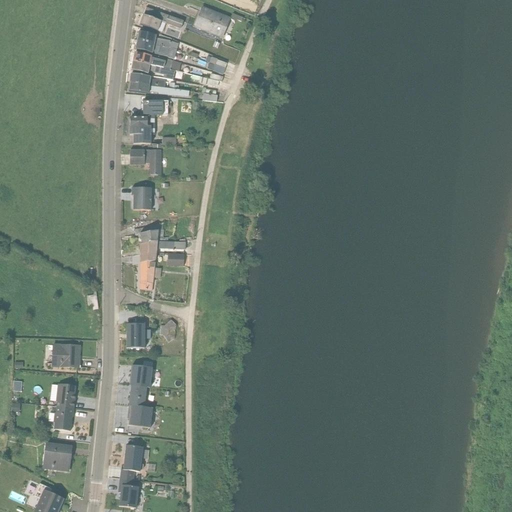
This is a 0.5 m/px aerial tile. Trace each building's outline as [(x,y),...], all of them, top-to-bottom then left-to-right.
[(229,21),(229,20),(200,9),(193,29),(221,41),(229,21)] [(160,24),(159,24),(164,26),(167,18),(145,10),(142,17),(160,24)] [(160,24),(142,17),(138,27),(156,34),(159,24),(160,24)] [(167,18),(164,26),(179,31),(182,23),(167,18)] [(135,43),(153,47),(154,40),(155,38),(137,34),(135,43)] [(154,40),(153,47),(159,48),(167,50),(172,52),(175,53),(177,46),(169,43),(154,40)] [(153,47),(135,43),(134,52),(151,56),(152,53),(153,47)] [(153,47),(152,53),(158,55),(163,56),(168,57),(169,56),(172,56),(172,52),(167,50),(159,48),(153,47)] [(131,64),(148,68),(150,60),(150,59),(133,55),(131,64)] [(208,65),(224,71),(226,66),(216,62),(216,61),(200,56),(199,61),(208,65)] [(150,59),(150,60),(164,64),(162,71),(174,73),(186,76),(190,77),(192,71),(179,68),(180,66),(171,63),(164,61),(151,57),(150,59)] [(150,60),(148,68),(162,71),(164,64),(150,60)] [(148,68),(131,64),(130,73),(147,76),(147,74),(148,68)] [(224,71),(208,65),(206,71),(222,76),(224,71)] [(148,68),(147,74),(153,75),(163,77),(162,80),(164,81),(172,82),(173,75),(185,78),(186,76),(174,73),(162,71),(148,68)] [(200,80),(217,84),(220,84),(222,79),(210,76),(202,74),(200,80)] [(128,85),(148,88),(149,81),(149,79),(129,76),(128,85)] [(217,84),(200,80),(199,79),(198,85),(216,89),(217,84)] [(148,88),(163,90),(164,84),(164,83),(149,81),(148,88)] [(148,88),(128,85),(127,93),(147,96),(147,94),(148,88)] [(148,88),(147,94),(157,95),(157,96),(187,99),(188,94),(163,90),(148,88)] [(202,97),(201,103),(215,104),(216,98),(202,96),(202,97)] [(141,119),(128,119),(128,137),(131,137),(132,146),(142,146),(150,146),(149,137),(154,137),(153,117),(166,117),(166,103),(141,103),(141,119)] [(143,165),(143,152),(129,152),(128,168),(142,168),(143,165)] [(143,152),(143,165),(148,165),(149,177),(159,177),(159,152),(148,153),(143,152)] [(132,189),(131,212),(150,212),(150,190),(132,189)] [(157,233),(155,244),(167,244),(168,239),(162,239),(161,226),(132,230),(133,238),(137,237),(157,233)] [(157,233),(137,237),(139,247),(155,244),(157,233)] [(155,244),(139,247),(138,247),(138,258),(154,255),(155,251),(155,244)] [(155,244),(155,251),(163,251),(172,252),(175,252),(184,252),(184,245),(178,245),(172,244),(167,244),(155,244)] [(154,255),(138,258),(138,265),(138,284),(138,292),(151,294),(151,286),(152,280),(153,270),(154,263),(154,258),(154,255)] [(182,257),(175,257),(167,256),(167,257),(166,268),(182,269),(183,257),(182,257)] [(92,298),(86,298),(87,309),(91,308),(92,312),(97,311),(95,294),(93,294),(92,298)] [(160,328),(158,337),(162,338),(167,345),(174,341),(174,339),(175,329),(175,327),(171,323),(170,322),(168,323),(163,328),(160,328)] [(125,326),(125,350),(143,350),(143,326),(125,326)] [(52,346),(51,369),(78,370),(79,348),(52,346)] [(13,383),(12,393),(18,394),(21,394),(22,384),(19,383),(19,381),(14,380),(14,383),(13,383)] [(56,410),(73,411),(74,399),(75,388),(57,386),(55,403),(56,404),(56,410)] [(127,407),(143,409),(145,389),(129,387),(127,407)] [(11,405),(11,414),(19,414),(19,406),(11,405)] [(143,409),(127,407),(125,420),(128,421),(127,427),(149,430),(151,410),(143,409)] [(73,411),(56,410),(55,415),(53,415),(53,424),(54,425),(53,432),(70,434),(71,419),(72,419),(73,411)] [(45,445),(42,471),(68,474),(71,448),(45,445)] [(118,481),(133,483),(135,474),(139,474),(142,449),(124,447),(122,468),(121,472),(120,471),(120,473),(118,481)] [(133,488),(133,483),(118,481),(118,486),(120,487),(118,508),(130,510),(134,510),(137,489),(133,488)] [(38,500),(32,511),(57,511),(63,501),(50,495),(51,491),(38,485),(33,498),(38,500)]
